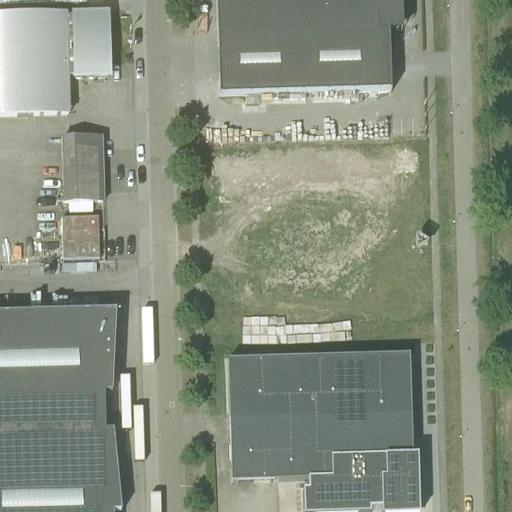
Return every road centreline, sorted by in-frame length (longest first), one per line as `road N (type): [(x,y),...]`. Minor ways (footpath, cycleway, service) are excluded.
road 1 (unclassified): [(172,511),(157,0)]
road 2 (unclassified): [(472,511),(457,0)]
